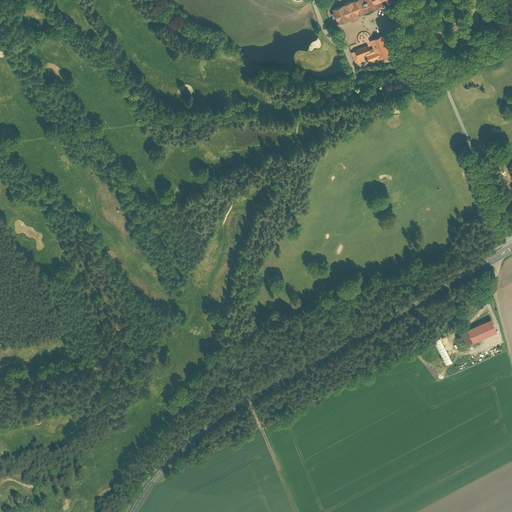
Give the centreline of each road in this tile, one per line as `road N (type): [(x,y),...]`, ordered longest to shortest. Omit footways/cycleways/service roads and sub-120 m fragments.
road 1 (tertiary): [(511,247),(233,404),(162,468),(133,511)]
road 2 (track): [(441,77),(186,113),(154,101),(39,0)]
road 3 (residential): [(511,239),(441,77)]
road 4 (track): [(245,396),(291,511)]
